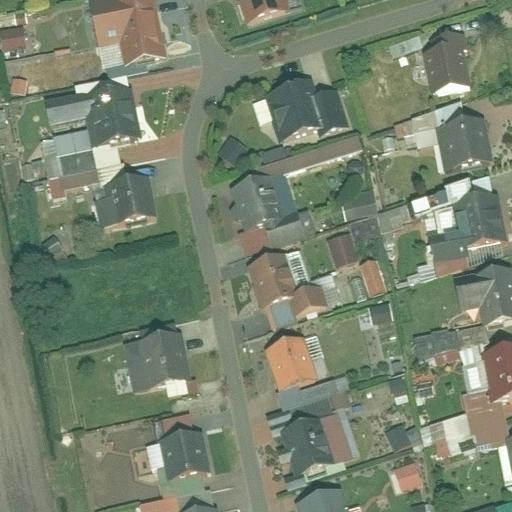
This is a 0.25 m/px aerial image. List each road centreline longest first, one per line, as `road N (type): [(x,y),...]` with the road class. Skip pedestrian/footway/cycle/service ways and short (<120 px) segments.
road 1 (residential): [(267,511),(193,148),(214,60)]
road 2 (residential): [(214,60),(450,0)]
